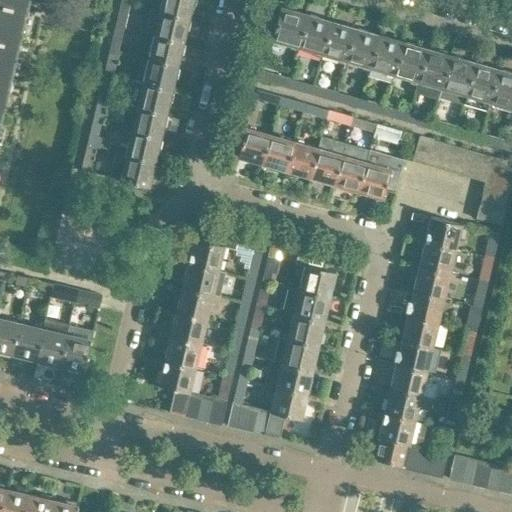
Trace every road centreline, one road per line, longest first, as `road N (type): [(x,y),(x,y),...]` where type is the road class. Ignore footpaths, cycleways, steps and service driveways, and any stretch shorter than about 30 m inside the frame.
road 1 (residential): [(332,475),(381,255),(215,199),(187,203)]
road 2 (residential): [(104,424),(142,261),(154,234),(187,203)]
road 3 (residential): [(332,475),(104,424)]
road 4 (residential): [(187,203),(230,0)]
road 5 (residential): [(94,466),(275,511)]
road 6 (residential): [(471,511),(332,475)]
